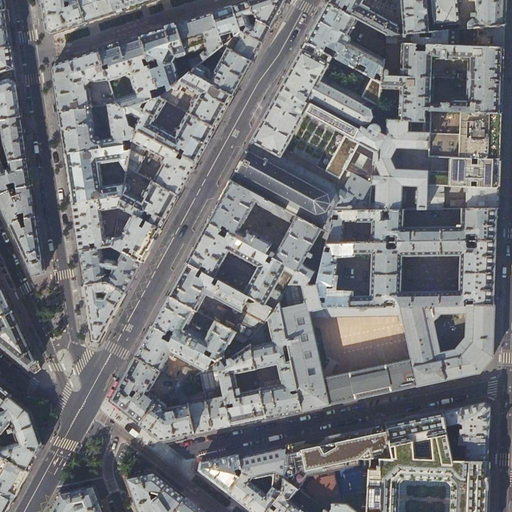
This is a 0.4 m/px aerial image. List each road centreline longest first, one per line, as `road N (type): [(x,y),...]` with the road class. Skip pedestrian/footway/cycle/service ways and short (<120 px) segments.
road 1 (secondary): [(305,0),(96,379)]
road 2 (residential): [(96,379),(73,341),(23,0)]
road 3 (residential): [(161,461),(173,452),(506,384)]
road 4 (residential): [(0,238),(81,408)]
road 5 (residential): [(511,255),(506,384)]
